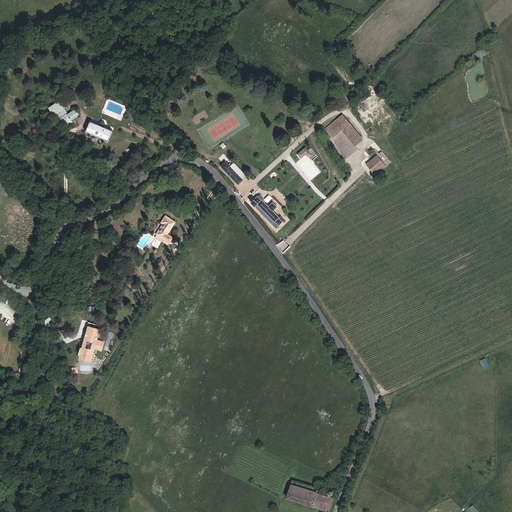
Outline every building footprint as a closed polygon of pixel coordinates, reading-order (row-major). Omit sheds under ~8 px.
[(356,96),(355,94),(357,92),(356,91),(354,92),(353,91),(349,94),(352,99),(356,96)] [(76,109),(68,114),(59,100),(49,107),(54,116),(58,114),(67,128),(74,124),(72,120),(80,116),(76,109)] [(345,134),(353,127),(343,115),(326,129),(333,138),(342,130),(345,134)] [(108,141),(113,131),(104,127),(105,124),(105,122),(102,121),(101,122),(99,125),(90,121),(86,132),(94,135),(94,133),(101,136),(100,138),(108,141)] [(355,146),(363,139),(353,127),(345,134),(355,146)] [(316,155),(307,145),(297,154),(301,159),(307,154),(311,159),(316,155)] [(375,174),(385,165),(377,155),(367,164),(375,174)] [(242,179),(246,176),(234,163),(232,165),(230,162),(228,164),(225,161),(220,166),(238,185),(243,180),(242,179)] [(273,202),(268,206),(262,199),(263,198),(260,194),(258,196),(250,202),(275,229),(283,222),(279,218),(279,217),(273,211),(277,207),(273,202)] [(157,234),(164,239),(175,222),(166,216),(162,222),(164,223),(157,234)] [(158,248),(161,242),(155,238),(151,243),(158,248)] [(50,317),(44,320),(48,329),(55,326),(50,317)] [(101,329),(90,326),(81,357),(91,360),(95,346),(103,349),(105,341),(98,339),(101,329)] [(480,360),(484,368),(489,366),(485,358),(480,360)] [(329,511),(333,498),(317,493),(318,490),(292,482),(287,498),(329,511)]
